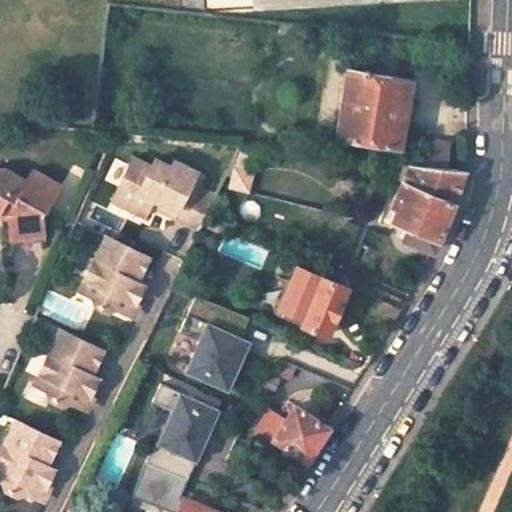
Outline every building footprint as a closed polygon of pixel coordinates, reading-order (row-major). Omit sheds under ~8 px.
[(410,79),(348,69),(337,137),(395,146),(410,79)] [(422,138),(419,165),(446,167),(449,142),(422,138)] [(169,168),(154,161),(151,168),(133,160),(110,201),(144,218),(150,206),(152,201),(163,206),(166,200),(178,206),(173,218),(198,230),(204,217),(214,196),(196,188),(202,175),(173,161),(169,168)] [(419,165),(410,163),(387,218),(380,215),(378,221),(390,227),(391,220),(407,227),(402,238),(432,251),(438,240),(453,203),(465,170),(446,167),(419,165)] [(19,180),(0,168),(0,212),(2,213),(6,243),(37,237),(33,217),(52,185),(26,167),(19,180)] [(178,206),(166,200),(163,206),(152,201),(150,206),(173,218),(178,206)] [(105,236),(80,291),(93,296),(96,306),(107,311),(117,307),(130,314),(145,285),(137,281),(150,256),(105,236)] [(322,276),(297,266),(278,309),(304,319),(301,324),(327,334),(347,287),(350,277),(325,267),(322,276)] [(237,341),(239,336),(248,316),(195,294),(179,331),(197,339),(184,370),(226,389),(244,349),(239,347),(237,341)] [(401,309),(378,298),(371,314),(392,324),(401,309)] [(36,318),(31,330),(41,335),(47,323),(39,320),(36,318)] [(51,400),(62,405),(71,402),(84,408),(100,378),(91,374),(104,349),(61,329),(34,384),(48,391),(51,400)] [(244,349),(248,340),(239,336),(237,341),(239,347),(244,349)] [(198,450),(217,408),(159,382),(151,400),(170,409),(156,441),(153,440),(144,461),(186,478),(195,459),(186,454),(187,451),(194,449),(198,450)] [(327,427),(294,406),(286,419),(283,422),(273,438),(306,459),(315,445),(327,427)] [(271,408),(258,428),(273,438),(283,422),(286,419),(271,408)] [(16,419),(0,452),(0,479),(4,481),(6,489),(18,495),(28,491),(40,498),(55,467),(48,464),(60,440),(16,419)] [(213,511),(184,500),(179,511),(213,511)]
